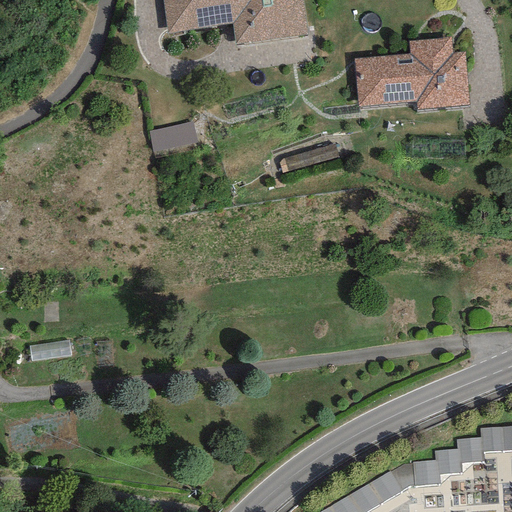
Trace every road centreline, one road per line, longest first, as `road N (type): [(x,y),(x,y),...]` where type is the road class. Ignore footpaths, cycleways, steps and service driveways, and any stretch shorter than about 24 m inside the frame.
road 1 (secondary): [(511,360),(354,437),(254,511)]
road 2 (unclassified): [(0,480),(183,511)]
road 3 (unclassified): [(107,0),(85,61),(65,87),(0,128)]
